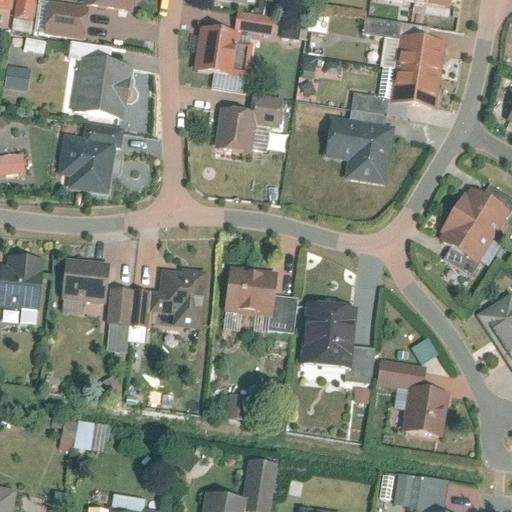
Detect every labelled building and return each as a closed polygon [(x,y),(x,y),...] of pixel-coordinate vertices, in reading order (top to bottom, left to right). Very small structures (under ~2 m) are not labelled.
[(0,0),(0,8),(11,10),(12,0),(0,0)] [(82,0),(82,5),(132,13),(134,0),(82,0)] [(449,0),(384,0),(448,10),(449,0)] [(47,3),(42,35),(82,41),(87,9),(47,3)] [(112,23),(113,14),(95,12),(94,21),(112,23)] [(242,13),(238,32),(276,39),(279,20),(242,13)] [(199,27),(193,70),(231,75),(236,42),(241,43),(242,33),(199,27)] [(398,35),(388,104),(435,110),(445,42),(398,35)] [(80,57),(72,112),(122,119),(130,65),(80,57)] [(11,69),(8,90),(32,93),(34,72),(11,69)] [(213,149),(248,154),(254,112),(219,107),(213,149)] [(322,158),(346,162),(343,182),(384,188),(393,126),(329,116),(322,158)] [(58,175),(70,177),(68,191),(106,197),(114,145),(64,137),(58,175)] [(0,157),(0,177),(28,175),(27,156),(0,157)] [(471,188),(437,240),(476,265),(509,213),(471,188)] [(45,262),(0,258),(0,308),(41,312),(45,262)] [(60,300),(105,304),(109,263),(64,259),(60,300)] [(149,314),(173,316),(171,328),(200,331),(206,271),(176,268),(176,273),(162,272),(160,292),(151,291),(149,314)] [(222,312),(271,318),(277,274),(228,268),(222,312)] [(511,293),(476,316),(511,372),(511,293)] [(307,303),(300,365),(350,370),(356,308),(307,303)] [(433,341),(416,348),(422,365),(440,358),(433,341)] [(409,386),(401,431),(441,438),(448,393),(409,386)] [(109,452),(110,424),(66,423),(65,451),(109,452)] [(12,511),(16,491),(0,488),(0,511),(12,511)] [(199,511),(246,511),(249,500),(203,491),(199,511)]
